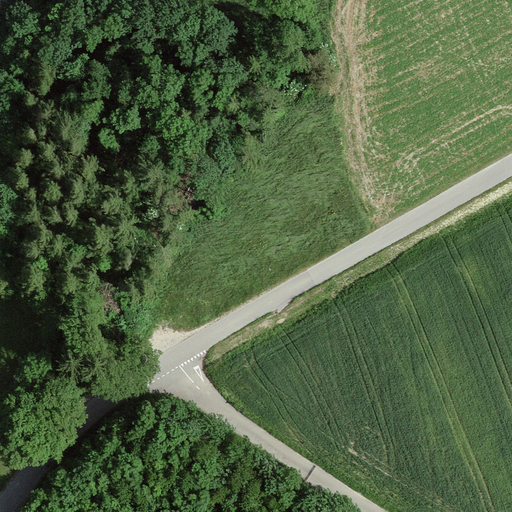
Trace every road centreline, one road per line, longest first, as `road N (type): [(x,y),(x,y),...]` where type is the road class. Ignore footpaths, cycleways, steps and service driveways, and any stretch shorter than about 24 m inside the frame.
road 1 (unclassified): [(511,164),(111,394),(73,423),(0,509)]
road 2 (track): [(172,357),(232,419),(373,511)]
